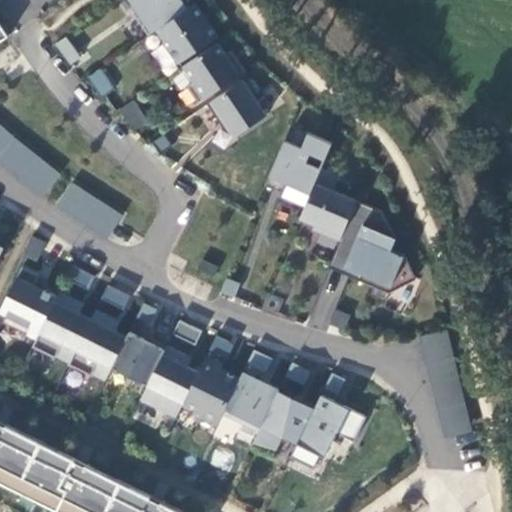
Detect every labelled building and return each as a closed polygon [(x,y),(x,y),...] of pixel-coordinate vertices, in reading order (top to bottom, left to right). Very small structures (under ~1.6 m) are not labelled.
[(158,30),(187,10),(180,0),(130,0),(137,10),(132,13),(148,36),(158,30)] [(187,10),(158,30),(166,41),(163,43),(178,65),(217,38),(195,5),(187,10)] [(0,43),(8,38),(0,25),(0,43)] [(55,45),(69,66),(80,59),(65,38),(55,45)] [(187,87),(198,104),(244,72),(231,51),(225,55),(217,44),(182,68),(193,84),(187,87)] [(87,79),(100,99),(112,91),(99,71),(87,79)] [(246,78),(207,105),(218,122),(225,123),(235,137),(266,116),(253,97),(257,94),(246,78)] [(121,109),(135,130),(147,122),(133,101),(121,109)] [(0,131),(0,154),(12,140),(0,131)] [(286,185),(310,195),(321,169),(332,144),(305,133),(299,148),(284,142),(265,186),(282,193),(286,185)] [(163,135),(151,143),(159,156),(172,147),(163,135)] [(0,154),(0,157),(11,166),(24,150),(12,140),(0,154)] [(11,166),(22,176),(36,160),(24,150),(11,166)] [(22,176),(34,185),(47,170),(36,160),(22,176)] [(333,192),(340,176),(321,169),(310,195),(301,218),(323,227),(321,232),(340,240),(356,202),(333,192)] [(34,185),(46,195),(59,179),(47,170),(34,185)] [(59,204),(71,212),(83,194),(70,186),(59,204)] [(71,212),(84,220),(95,202),(83,194),(71,212)] [(84,220),(96,229),(108,211),(95,202),(84,220)] [(340,240),(332,260),(362,273),(359,280),(389,292),(416,278),(404,255),(391,249),(395,237),(381,212),(356,202),(340,240)] [(96,229),(109,237),(121,219),(108,211),(96,229)] [(36,262),(45,242),(32,236),(23,256),(36,262)] [(202,259),(198,269),(214,276),(219,267),(202,259)] [(36,286),(42,275),(24,266),(1,311),(25,324),(29,317),(45,325),(59,297),(36,286)] [(88,273),(75,266),(68,279),(82,285),(88,273)] [(312,325),(330,329),(344,272),(326,268),(312,325)] [(97,276),(88,273),(82,285),(91,289),(97,276)] [(121,291),(108,284),(102,297),(115,304),(121,291)] [(130,296),(121,291),(115,304),(124,309),(130,296)] [(45,325),(41,333),(63,343),(64,340),(78,347),(91,319),(73,309),(77,301),(61,293),(59,297),(45,325)] [(344,330),(350,315),(334,308),(328,323),(344,330)] [(113,318),(96,310),(91,319),(78,347),(76,349),(98,361),(100,357),(114,364),(127,337),(108,327),(113,318)] [(194,346),(201,330),(178,321),(172,337),(194,346)] [(127,337),(114,364),(112,368),(148,385),(165,350),(129,333),(127,337)] [(424,338),(448,438),(467,433),(443,333),(424,338)] [(210,350),(222,356),(229,343),(217,337),(210,350)] [(166,347),(165,350),(148,385),(140,401),(176,418),(183,404),(198,373),(180,364),(184,356),(166,347)] [(248,364),(265,373),(272,360),(254,351),(248,364)] [(206,358),(198,373),(183,404),(201,413),(199,418),(216,427),(223,413),(239,380),(215,368),(217,363),(206,358)] [(293,362),(286,375),(304,384),(311,371),(293,362)] [(239,380),(223,413),(259,431),(279,390),(243,372),(239,380)] [(324,389),(337,395),(344,380),(332,374),(324,389)] [(315,408),(279,390),(259,431),(257,434),(279,445),(284,435),(298,442),(315,408)] [(315,408),(298,442),(290,458),(313,469),(332,431),(354,442),(366,418),(321,396),(315,408)] [(180,511),(0,423),(0,483),(44,505),(48,497),(61,503),(57,510),(56,510),(56,511),(57,511),(58,511),(59,511),(58,511),(62,503),(75,509),(73,511),(180,511)]
